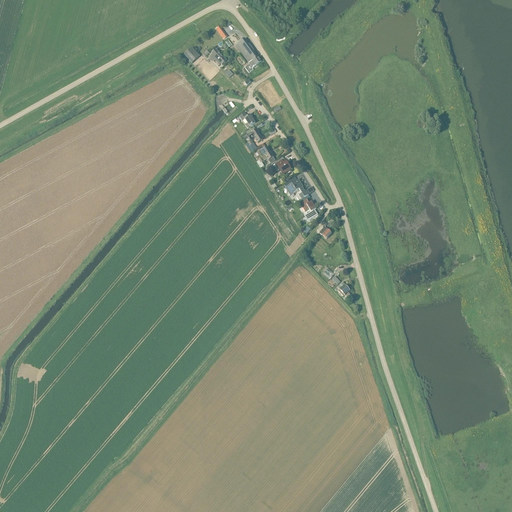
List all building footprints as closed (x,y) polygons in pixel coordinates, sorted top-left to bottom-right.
[(223,40),(228,37),(221,28),(220,26),(215,30),(223,40)] [(257,57),(245,39),(235,46),(240,53),(248,65),(249,65),(252,70),(262,62),(257,57)] [(192,64),(200,57),(191,48),(184,55),(192,64)] [(212,55),(209,58),(214,63),(215,61),(216,62),(219,66),(221,65),(222,65),(226,61),(222,56),(216,50),(211,54),(212,55)] [(230,79),(234,75),(229,70),(225,74),(230,79)] [(247,118),(245,114),(239,118),(242,122),(244,120),(247,124),(245,125),(247,129),(249,128),(255,124),(250,116),(247,118)] [(254,128),(246,133),(249,137),(252,141),(254,139),(260,136),(257,130),(255,131),(254,128)] [(260,136),(254,139),(255,140),(257,144),(263,141),(260,136)] [(245,146),(250,153),(253,152),(257,149),(254,144),(252,142),(252,141),(248,144),(245,146)] [(259,156),(256,158),(258,160),(261,158),(262,158),(265,156),(266,156),(271,152),(267,147),(262,150),(262,149),(257,152),(258,152),(257,153),(258,155),(259,156)] [(259,161),(256,163),(258,166),(260,169),(261,168),(264,167),(262,163),(264,161),(267,160),(268,161),(270,164),(275,161),(273,158),(274,158),(274,157),(271,152),(266,156),(265,156),(262,158),(261,158),(258,160),(259,161)] [(282,162),(276,166),(279,171),(280,173),(281,172),(283,175),(290,170),(287,165),(285,166),(283,163),(282,162)] [(305,192),(298,181),(285,189),(290,196),(299,190),(301,194),(298,196),(301,200),(308,196),(306,191),(305,192)] [(303,199),(299,202),(299,203),(300,205),(304,212),(308,209),(311,213),(304,217),(307,222),(317,215),(314,211),(316,210),(312,202),(309,204),(307,200),(305,202),(303,200),(303,199)] [(327,240),(332,234),(325,228),(319,234),(327,240)] [(337,286),(340,283),(335,277),(332,280),(337,286)] [(347,299),(350,295),(348,293),(350,291),(343,283),(337,288),(347,299)]
